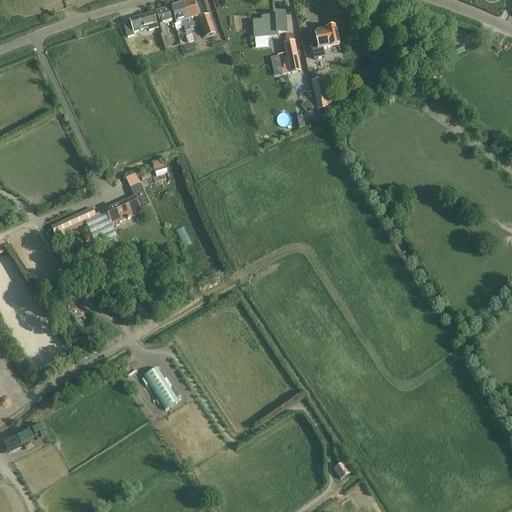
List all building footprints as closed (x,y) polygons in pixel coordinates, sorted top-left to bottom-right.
[(182,5),(190,28),(194,27),(192,19),(198,17),(193,1),(182,5)] [(190,30),(190,28),(182,5),(171,8),(176,24),(183,22),(184,26),(183,27),(185,32),(190,30)] [(179,42),(171,45),(165,25),(172,22),(168,9),(156,13),(162,34),(161,35),(165,50),(172,48),(180,45),(179,42)] [(123,24),(128,38),(134,36),(133,33),(148,29),(149,32),(158,29),(154,13),(129,21),(130,23),(123,24)] [(277,37),(277,35),(286,34),(285,14),(275,15),(275,18),(266,18),(267,22),(254,23),(255,39),(277,37)] [(206,38),(215,34),(208,16),(199,19),(206,38)] [(323,49),(339,46),(335,28),(331,26),(328,27),(326,30),(315,33),(315,36),(308,37),(311,52),(313,51),(314,60),(324,57),(323,49)] [(363,41),(361,32),(354,34),(356,43),(363,41)] [(282,71),(300,68),(294,38),(284,40),(286,50),(278,52),(282,71)] [(453,57),(464,52),(461,46),(450,52),(453,57)] [(389,67),(386,78),(395,81),(399,70),(389,67)] [(291,90),(294,77),(288,76),(285,89),(291,90)] [(311,82),(317,111),(331,108),(325,79),(311,82)] [(306,101),(301,107),(308,114),(313,108),(306,101)] [(165,167),(163,161),(163,159),(152,163),(154,171),(165,167)] [(139,175),(141,179),(148,176),(146,171),(139,175)] [(129,189),(140,185),(136,175),(125,180),(129,189)] [(92,209),(51,227),(55,234),(59,245),(67,242),(62,231),(63,231),(64,231),(65,233),(85,224),(90,234),(96,248),(117,238),(112,226),(114,225),(116,227),(119,225),(119,223),(134,216),(142,213),(140,211),(151,206),(140,185),(130,189),(134,198),(106,211),(95,216),(92,209)] [(185,219),(172,227),(175,232),(189,225),(185,219)] [(84,236),(91,253),(97,250),(96,248),(90,234),(84,236)] [(132,285),(122,293),(128,301),(139,293),(132,285)] [(156,369),(143,378),(165,411),(178,403),(156,369)] [(353,473),(346,462),(335,470),(341,480),(353,473)]
